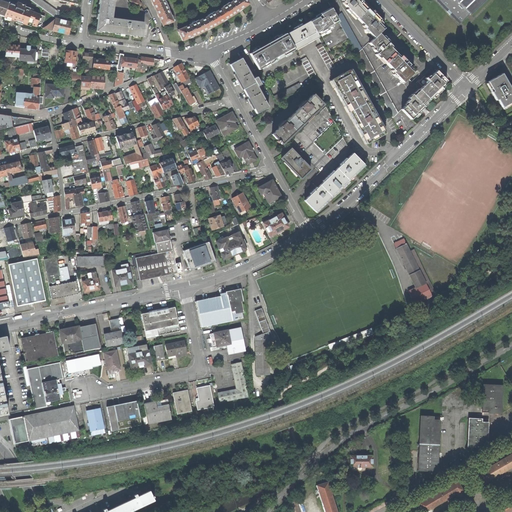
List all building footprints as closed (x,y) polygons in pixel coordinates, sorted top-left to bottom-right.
[(0,0),(0,15),(3,16),(9,0),(0,0)] [(32,3),(23,0),(9,0),(3,16),(17,21),(26,25),(27,23),(36,26),(38,21),(42,23),(44,16),(32,12),(33,9),(30,8),(32,3)] [(57,11),(42,0),(30,0),(55,18),(56,14),(57,11)] [(134,8),(141,5),(138,0),(131,0),(130,1),(134,8)] [(163,26),(174,21),(166,5),(163,0),(151,0),(153,4),(156,10),(161,20),(163,26)] [(241,9),(249,3),(246,0),(234,0),(226,6),(210,15),(195,23),(178,30),(182,41),(189,38),(191,38),(193,37),(199,34),(206,30),(206,31),(208,30),(210,29),(209,29),(216,25),(223,21),(223,22),(225,20),(226,20),(226,19),(233,15),(238,11),(240,10),(241,9)] [(351,12),(357,18),(367,9),(358,0),(342,0),(346,4),(345,5),(348,9),(346,10),(350,14),(351,12)] [(471,15),(485,0),(438,0),(444,5),(461,22),(470,13),(470,14),(471,15)] [(112,18),(113,7),(99,5),(98,16),(96,31),(110,32),(112,18)] [(316,17),(309,21),(317,35),(320,33),(335,59),(346,53),(354,48),(336,16),(331,7),(324,11),(315,16),(316,17)] [(365,29),(374,38),(379,33),(384,28),(378,23),(381,20),(377,17),(374,14),(373,15),(367,9),(357,18),(366,28),(365,29)] [(342,13),(336,16),(354,48),(392,118),(397,113),(342,13)] [(58,19),(55,18),(46,26),(42,28),(46,29),(68,34),(71,22),(58,19)] [(144,23),(112,18),(110,32),(132,35),(143,37),(144,23)] [(297,27),(286,34),(294,49),(295,50),(318,37),(317,35),(309,21),(297,27)] [(249,53),(258,69),(294,49),(286,34),(285,33),(276,39),(257,49),(249,53)] [(380,57),(386,63),(396,53),(389,47),(388,46),(386,44),(388,43),(379,33),(374,38),(369,43),(375,49),(374,50),(377,53),(375,54),(379,58),(380,57)] [(349,59),(346,53),(335,59),(331,61),(322,43),(316,47),(329,70),(349,59)] [(14,46),(8,45),(8,49),(6,49),(5,56),(18,57),(19,49),(19,46),(14,46)] [(26,50),(19,49),(18,57),(18,60),(27,61),(27,63),(33,64),(33,61),(34,61),(35,51),(30,50),(30,46),(28,46),(26,46),(26,50)] [(72,64),(74,64),(76,51),(71,51),(66,50),(64,63),(67,63),(72,64)] [(91,72),(92,59),(92,55),(92,53),(87,52),(83,52),(82,60),(89,61),(89,67),(87,67),(87,66),(86,66),(85,72),(91,72)] [(394,73),(403,82),(413,73),(407,67),(409,64),(407,62),(406,61),(405,61),(403,58),(402,59),(396,53),(386,63),(395,72),(394,73)] [(121,66),(136,68),(138,59),(123,57),(123,54),(120,54),(117,65),(116,70),(120,70),(121,66)] [(116,72),(116,70),(117,65),(109,64),(110,60),(102,60),(95,59),(95,56),(92,55),(92,59),(93,59),(93,68),(109,69),(109,72),(116,72)] [(256,113),(268,107),(263,99),(264,99),(258,87),(261,86),(256,77),(257,77),(253,70),(252,71),(244,56),(237,60),(229,64),(242,87),(256,113)] [(145,64),(153,65),(153,58),(141,57),(140,60),(138,59),(136,68),(136,71),(140,72),(144,72),(145,64)] [(310,78),(316,74),(306,57),(300,60),(310,78)] [(153,70),(163,65),(162,59),(153,58),(153,65),(153,70)] [(187,84),(191,82),(181,64),(178,66),(174,68),(181,82),(184,83),(185,83),(185,84),(187,83),(187,84)] [(342,99),(349,111),(367,101),(349,70),(331,80),(342,99)] [(213,80),(209,71),(199,76),(199,77),(195,79),(199,87),(203,85),(208,94),(218,89),(213,80)] [(401,109),(411,119),(420,110),(418,108),(420,106),(422,105),(422,106),(435,93),(436,95),(439,92),(442,89),(440,86),(446,80),(436,71),(427,79),(424,76),(418,82),(422,86),(413,95),(412,94),(408,98),(409,99),(406,102),(408,103),(401,109)] [(123,73),(117,72),(114,87),(117,85),(122,83),(123,73)] [(169,97),(174,94),(169,85),(168,85),(161,72),(159,73),(156,74),(164,88),(166,91),(169,97)] [(503,110),(511,105),(511,103),(511,102),(511,95),(511,94),(511,89),(503,73),(487,82),(493,92),(491,93),(493,97),(495,101),(498,100),(503,110)] [(159,91),(160,90),(164,89),(156,74),(153,76),(151,77),(154,83),(159,91)] [(91,75),(90,78),(89,88),(97,88),(103,89),(104,77),(91,75)] [(90,78),(81,77),(80,89),(85,89),(89,90),(89,88),(90,78)] [(28,109),(38,110),(39,104),(39,97),(40,79),(32,78),(32,83),(33,83),(33,87),(34,87),(33,92),(30,92),(30,96),(24,95),(25,94),(15,93),(15,104),(23,105),(23,108),(28,109)] [(46,85),(45,97),(51,98),(53,98),(53,96),(63,96),(63,86),(64,86),(64,82),(57,81),(57,85),(46,85)] [(181,92),(189,105),(194,102),(188,91),(187,91),(185,88),(184,89),(183,86),(180,88),(178,83),(176,84),(181,92)] [(137,104),(144,101),(142,96),(136,84),(131,87),(130,87),(136,99),(135,99),(137,104)] [(173,104),(169,97),(166,91),(162,93),(162,94),(163,97),(160,99),(158,94),(155,96),(159,103),(163,110),(167,107),(173,104)] [(123,112),(128,109),(120,92),(117,93),(116,94),(119,101),(118,102),(120,106),(123,112)] [(124,117),(125,117),(123,112),(120,106),(119,106),(114,93),(111,94),(109,95),(115,108),(116,112),(119,120),(120,119),(123,127),(128,125),(124,117)] [(272,134),(281,144),(285,140),(285,141),(299,129),(298,128),(305,121),(306,122),(319,109),(318,108),(322,104),(313,95),(305,103),(303,101),(301,104),(299,106),(300,107),(284,122),(283,121),(280,124),(278,125),(280,127),(272,134)] [(158,103),(159,103),(155,96),(151,98),(152,100),(148,102),(156,118),(160,116),(163,114),(158,103)] [(134,100),(132,101),(136,111),(140,110),(139,107),(138,107),(134,100)] [(366,143),(384,133),(367,101),(349,111),(358,128),(366,143)] [(134,107),(123,112),(125,117),(129,116),(128,114),(131,113),(135,124),(141,123),(137,115),(134,107)] [(76,124),(81,122),(76,108),(75,108),(72,110),(75,119),(76,124)] [(89,122),(99,118),(98,114),(94,115),(91,108),(88,109),(84,110),(89,122)] [(109,113),(110,113),(109,110),(109,109),(104,111),(105,114),(108,113),(109,116),(103,118),(108,130),(111,129),(115,127),(110,116),(109,113)] [(62,113),(66,123),(75,119),(72,110),(67,112),(62,113)] [(223,135),(237,128),(234,123),(236,122),(235,119),(231,113),(216,121),(223,135)] [(0,130),(7,129),(14,127),(31,123),(34,122),(34,119),(4,115),(0,114),(0,130)] [(179,142),(190,137),(188,132),(185,127),(180,117),(176,118),(172,119),(179,131),(182,129),(185,133),(180,135),(180,134),(176,136),(179,142)] [(194,127),(199,124),(195,117),(191,118),(185,119),(190,129),(191,128),(192,129),(193,129),(194,129),(194,127)] [(77,125),(76,124),(75,119),(66,123),(62,124),(63,129),(68,127),(71,139),(75,138),(79,137),(75,125),(77,125)] [(98,131),(96,124),(93,125),(92,122),(88,123),(88,124),(87,124),(87,122),(85,123),(86,124),(81,126),(81,125),(77,126),(80,135),(88,133),(98,131)] [(16,135),(33,130),(31,123),(14,127),(16,134),(16,135)] [(162,131),(166,129),(164,123),(160,125),(159,123),(154,125),(152,126),(154,131),(153,132),(154,135),(156,134),(156,135),(151,137),(154,142),(157,141),(157,139),(158,139),(159,140),(163,139),(162,136),(164,135),(162,131)] [(219,133),(215,125),(209,128),(202,131),(206,139),(219,133)] [(141,137),(148,135),(144,126),(139,127),(137,128),(141,137)] [(9,136),(16,134),(14,127),(7,129),(9,136)] [(35,139),(28,141),(30,147),(37,146),(36,141),(45,139),(46,144),(51,142),(47,127),(41,128),(33,130),(35,139)] [(140,160),(142,160),(136,142),(132,132),(121,135),(115,137),(117,142),(119,148),(133,145),(136,154),(123,158),(125,164),(129,163),(140,160)] [(98,151),(104,150),(100,137),(99,138),(94,139),(98,151)] [(5,141),(7,151),(9,151),(9,153),(12,152),(20,150),(18,143),(17,138),(5,141)] [(100,160),(99,157),(98,155),(98,153),(97,153),(93,140),(90,141),(87,141),(91,155),(85,157),(86,163),(95,161),(100,160)] [(140,140),(136,142),(142,160),(149,158),(148,156),(151,155),(153,154),(154,157),(156,157),(154,152),(150,144),(147,145),(144,147),(146,152),(143,154),(141,147),(143,146),(140,140)] [(25,142),(18,143),(20,150),(27,148),(25,142)] [(88,173),(86,163),(85,157),(82,142),(76,143),(76,146),(75,147),(77,155),(69,157),(74,176),(84,174),(88,173)] [(247,164),(256,159),(251,151),(252,151),(251,149),(248,142),(234,150),(239,158),(243,156),(247,164)] [(72,145),(58,149),(59,153),(60,156),(74,153),(72,145)] [(197,158),(199,162),(203,160),(212,156),(211,152),(205,154),(201,145),(195,147),(197,151),(189,154),(190,158),(191,161),(192,160),(197,158)] [(216,158),(218,161),(223,159),(220,153),(218,154),(215,147),(212,149),(215,155),(216,158)] [(301,179),(310,169),(302,161),(303,159),(302,158),(300,156),(299,157),(290,148),(281,158),(284,161),(283,162),(296,176),(297,175),(301,179)] [(51,178),(58,177),(57,174),(56,169),(55,165),(49,166),(49,164),(46,165),(46,164),(44,154),(52,152),(52,149),(37,152),(41,168),(42,168),(44,176),(43,176),(43,178),(44,180),(49,179),(48,175),(51,175),(51,178)] [(353,153),(337,168),(347,179),(350,177),(352,178),(353,177),(355,175),(353,174),(363,164),(353,153)] [(28,182),(43,178),(43,176),(42,172),(41,172),(40,165),(38,166),(36,154),(31,155),(29,155),(31,167),(35,166),(37,174),(26,177),(28,182)] [(215,155),(212,156),(203,160),(205,164),(205,163),(207,166),(210,164),(209,162),(216,158),(215,155)] [(122,165),(120,158),(112,160),(114,167),(115,166),(122,165)] [(159,163),(159,164),(163,173),(176,167),(175,164),(174,163),(172,158),(159,163)] [(184,163),(176,167),(178,173),(179,174),(185,172),(188,182),(192,181),(195,181),(191,168),(187,159),(184,161),(184,163)] [(142,167),(140,160),(129,163),(130,166),(131,170),(142,167)] [(208,178),(211,177),(205,164),(203,160),(199,162),(194,164),(193,165),(196,174),(201,171),(205,179),(208,178)] [(228,162),(219,164),(225,174),(228,173),(233,172),(229,160),(228,160),(228,162)] [(28,183),(28,182),(26,177),(26,176),(11,179),(10,175),(9,176),(9,173),(21,170),(19,161),(12,162),(4,164),(7,175),(8,182),(9,186),(28,183)] [(108,168),(110,168),(109,161),(104,162),(100,163),(102,169),(108,168)] [(219,164),(218,161),(214,164),(215,166),(212,168),(216,176),(220,175),(225,174),(219,164)] [(162,187),(165,186),(163,181),(166,180),(163,173),(159,164),(149,167),(152,175),(153,175),(158,188),(162,187)] [(347,179),(337,168),(319,185),(330,196),(337,189),(338,191),(340,189),(342,188),(340,186),(347,179)] [(181,178),(179,174),(178,173),(171,176),(174,185),(179,184),(183,183),(181,178)] [(85,183),(84,174),(74,176),(73,176),(74,181),(75,185),(85,183)] [(133,176),(128,177),(128,178),(125,179),(126,181),(129,196),(133,195),(137,194),(133,176)] [(98,177),(90,179),(92,189),(100,187),(99,181),(98,177)] [(44,193),(52,192),(51,185),(50,179),(42,180),(44,193)] [(276,199),(280,197),(277,190),(272,181),(257,189),(261,195),(263,193),(270,206),(277,202),(276,199)] [(112,184),(115,198),(118,197),(124,196),(121,186),(119,187),(118,183),(117,183),(113,184),(112,184)] [(327,199),(330,196),(319,185),(304,200),(315,211),(324,202),(326,203),(327,202),(328,201),(327,199)] [(213,200),(220,199),(217,186),(213,187),(210,188),(213,200)] [(83,193),(83,188),(64,191),(64,198),(67,198),(70,197),(74,197),(74,199),(75,206),(83,205),(80,194),(83,193)] [(98,194),(100,203),(104,202),(109,201),(107,192),(98,194)] [(177,210),(186,208),(184,202),(183,202),(181,193),(177,194),(174,195),(177,210)] [(240,213),(249,207),(242,193),(238,195),(232,198),(240,213)] [(53,200),(53,212),(57,211),(61,211),(60,195),(50,197),(47,198),(48,201),(53,200)] [(169,214),(172,213),(171,209),(168,196),(164,197),(161,198),(164,213),(169,212),(169,214)] [(157,214),(159,214),(158,208),(156,208),(155,199),(151,200),(147,200),(150,213),(156,212),(157,214)] [(37,202),(37,200),(21,203),(24,214),(30,213),(31,217),(34,216),(44,214),(46,214),(45,205),(40,206),(40,207),(36,208),(35,203),(37,202)] [(131,203),(133,216),(141,214),(138,201),(134,202),(131,203)] [(9,209),(11,217),(13,216),(13,217),(18,216),(24,214),(21,203),(21,202),(12,204),(13,209),(9,209)] [(121,223),(128,222),(124,206),(120,207),(117,207),(121,223)] [(99,224),(108,223),(107,220),(112,219),(110,210),(103,212),(97,213),(99,224)] [(84,226),(88,225),(88,212),(85,213),(80,214),(80,224),(81,224),(81,225),(84,225),(84,226)] [(136,232),(139,231),(145,230),(146,230),(142,214),(141,214),(133,216),(132,216),(135,226),(136,232)] [(281,231),(288,227),(281,214),(263,223),(271,236),(281,231)] [(234,215),(231,217),(235,225),(239,224),(234,215)] [(211,218),(208,219),(212,230),(223,226),(219,216),(211,218)] [(49,233),(59,231),(58,217),(54,218),(49,219),(49,233)] [(62,233),(72,232),(71,229),(74,229),(73,219),(71,219),(61,221),(62,233)] [(39,221),(33,223),(35,230),(39,229),(40,231),(42,231),(42,229),(46,228),(44,220),(39,221)] [(21,225),(24,239),(33,236),(31,228),(32,228),(30,222),(23,224),(21,225)] [(8,241),(15,239),(15,238),(17,237),(15,232),(14,230),(13,230),(12,227),(7,228),(5,228),(8,241)] [(155,243),(157,254),(135,258),(140,280),(156,277),(177,273),(168,230),(152,233),(153,235),(154,243),(155,243)] [(40,233),(34,234),(36,242),(42,241),(40,233)] [(216,243),(223,259),(235,254),(245,250),(243,245),(246,245),(244,240),(242,241),(238,233),(216,243)] [(428,298),(434,296),(412,250),(408,252),(402,239),(392,244),(413,288),(406,291),(412,304),(427,297),(428,298)] [(39,255),(36,244),(33,244),(33,242),(27,243),(27,241),(25,242),(25,243),(20,245),(23,257),(39,255)] [(201,267),(215,261),(209,242),(183,252),(190,271),(201,267)] [(8,249),(5,249),(7,259),(23,257),(20,245),(11,246),(8,249)] [(78,265),(103,265),(100,256),(76,257),(78,265)] [(73,295),(70,283),(61,285),(55,257),(43,260),(51,300),(65,297),(73,295)] [(32,303),(45,301),(36,259),(8,265),(17,307),(32,303)] [(123,284),(131,282),(130,277),(132,277),(130,268),(128,268),(127,264),(121,265),(121,269),(112,271),(115,286),(123,284)] [(0,309),(9,308),(8,301),(7,301),(1,270),(0,270),(0,309)] [(95,290),(99,289),(95,273),(88,274),(89,278),(85,279),(86,281),(82,282),(84,292),(95,290)] [(75,282),(70,283),(73,295),(78,294),(75,282)] [(231,320),(243,318),(239,301),(242,300),(239,289),(226,292),(226,293),(219,294),(220,296),(207,299),(195,302),(200,327),(203,326),(231,320)] [(158,335),(179,331),(177,324),(178,324),(174,305),(156,309),(140,312),(144,331),(146,338),(158,335)] [(254,310),(262,333),(267,331),(269,330),(261,308),(254,310)] [(103,335),(106,346),(123,343),(121,332),(125,331),(124,326),(123,326),(121,318),(113,319),(108,320),(111,333),(103,335)] [(232,323),(231,320),(203,326),(204,329),(232,323)] [(59,330),(65,355),(100,347),(95,324),(86,325),(78,327),(78,326),(65,329),(59,330)] [(227,354),(245,350),(240,327),(209,334),(211,342),(212,347),(225,344),(227,354)] [(327,344),(329,350),(372,333),(369,328),(327,344)] [(255,374),(269,374),(268,354),(267,331),(262,333),(254,335),(255,374)] [(25,362),(58,355),(53,332),(36,336),(21,339),(25,362)] [(0,351),(9,350),(6,337),(0,337),(0,351)] [(165,345),(168,358),(185,355),(184,350),(183,346),(185,346),(184,341),(165,345)] [(141,366),(150,364),(150,360),(151,360),(150,354),(148,354),(148,351),(147,351),(146,344),(128,348),(130,354),(128,355),(131,368),(141,366)] [(161,344),(154,346),(156,354),(157,360),(164,359),(161,344)] [(116,351),(103,353),(105,360),(106,365),(107,370),(113,369),(113,370),(116,370),(120,369),(116,351)] [(100,364),(98,354),(66,361),(68,371),(100,364)] [(294,359),(296,365),(302,363),(299,357),(294,359)] [(45,402),(62,399),(61,392),(62,392),(62,390),(61,388),(60,388),(58,380),(63,379),(59,362),(26,369),(34,409),(46,407),(45,402)] [(219,402),(248,396),(244,380),(245,380),(245,378),(244,378),(241,362),(231,364),(233,377),(236,389),(217,392),(219,402)] [(197,410),(213,406),(209,386),(202,387),(196,388),(199,401),(196,401),(197,410)] [(479,413),(498,414),(499,386),(479,386),(479,413)] [(176,414),(191,411),(187,390),(178,392),(172,393),(176,414)] [(148,423),(171,418),(167,399),(153,402),(143,404),(145,414),(142,414),(146,430),(150,430),(148,423)] [(112,431),(141,425),(136,401),(121,404),(106,407),(112,431)] [(15,444),(48,437),(76,431),(73,416),(71,406),(9,420),(12,432),(15,444)] [(92,435),(105,432),(100,408),(92,410),(86,411),(92,435)] [(436,418),(417,418),(415,472),(434,472),(436,418)] [(464,447),(484,447),(484,420),(465,419),(464,447)] [(80,437),(79,430),(76,431),(48,437),(49,443),(80,437)] [(479,486),(511,466),(511,453),(473,476),(479,486)] [(361,457),(349,456),(348,468),(370,468),(370,457),(361,457)] [(455,481),(416,504),(420,511),(424,511),(461,491),(455,481)] [(314,487),(322,511),(335,511),(326,482),(314,487)] [(127,511),(154,500),(149,491),(118,506),(121,511),(127,511)] [(508,511),(511,510),(511,498),(493,509),(494,511),(508,511)] [(286,506),(287,511),(297,511),(293,499),(286,506)]
